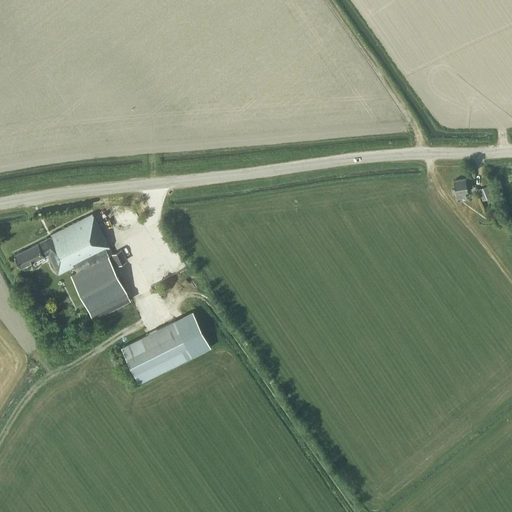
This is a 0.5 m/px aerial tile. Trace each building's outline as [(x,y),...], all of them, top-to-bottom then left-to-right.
[(453,194),(464,192),(468,191),(467,187),(473,186),(471,178),(466,179),(466,178),(454,180),(455,188),(452,189),(453,194)] [(492,197),(487,186),(478,189),(482,200),(492,197)] [(108,256),(113,254),(93,213),(51,234),(52,236),(15,254),(21,267),(48,254),(58,274),(74,266),(77,271),(71,274),(93,318),(131,299),(108,256)] [(122,249),(113,254),(118,264),(127,260),(122,249)] [(211,346),(193,310),(122,346),(140,382),(211,346)]
